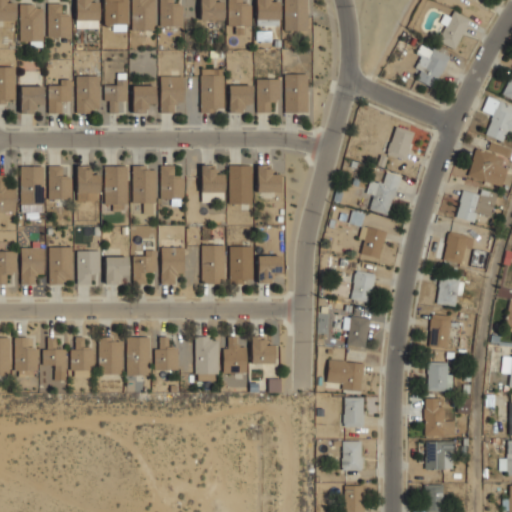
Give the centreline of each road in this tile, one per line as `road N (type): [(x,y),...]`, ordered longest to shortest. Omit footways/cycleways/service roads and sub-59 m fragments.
road 1 (residential): [(511,11),(453,122),(418,220),(396,348),(393,511)]
road 2 (residential): [(344,0),(346,83),(305,243),(302,386)]
road 3 (residential): [(0,140),(266,140),(329,149)]
road 4 (residential): [(0,311),(302,309)]
